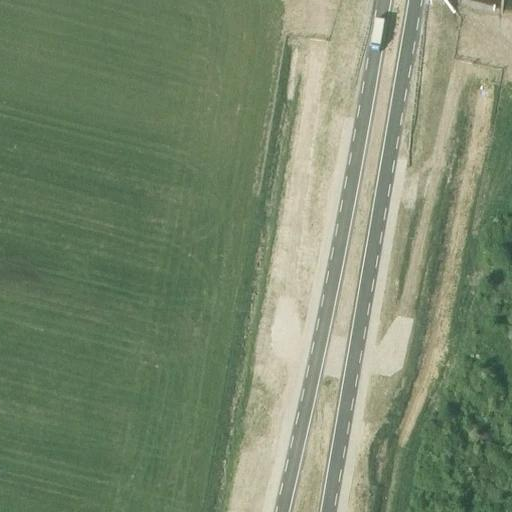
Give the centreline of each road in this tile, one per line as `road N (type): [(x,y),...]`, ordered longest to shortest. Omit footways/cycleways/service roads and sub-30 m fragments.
road 1 (primary): [(384,0),(282,511)]
road 2 (primary): [(327,511),(417,0)]
